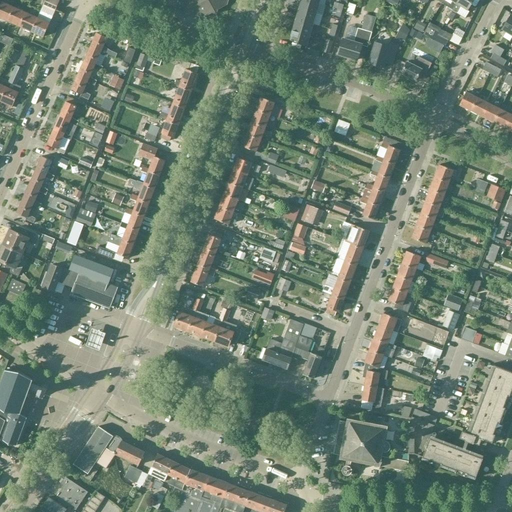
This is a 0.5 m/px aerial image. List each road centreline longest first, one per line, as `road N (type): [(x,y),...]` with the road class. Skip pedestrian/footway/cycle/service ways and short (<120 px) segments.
road 1 (residential): [(160,271),(179,278),(262,58)]
road 2 (residential): [(224,44),(141,264),(160,271)]
road 3 (residential): [(351,335),(434,120)]
road 4 (residential): [(0,194),(85,2)]
road 5 (unclassified): [(296,477),(199,444),(105,397)]
road 6 (residential): [(326,401),(141,331)]
road 7 (residential): [(434,120),(369,88),(262,58)]
road 8 (secondary): [(160,271),(219,115)]
road 9 (residential): [(496,502),(335,500)]
road 10 (residential): [(224,44),(85,2)]
road 11 (residential): [(434,120),(494,0)]
